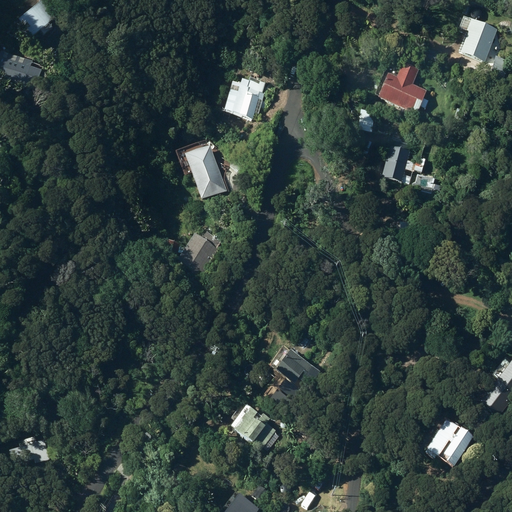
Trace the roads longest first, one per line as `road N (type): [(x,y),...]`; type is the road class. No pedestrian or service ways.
road 1 (unclassified): [(290,131),(233,300),(159,391),(80,511)]
road 2 (residential): [(349,511),(373,372),(369,285),(321,152),(290,131)]
road 3 (unclassified): [(334,0),(302,75),(290,131)]
